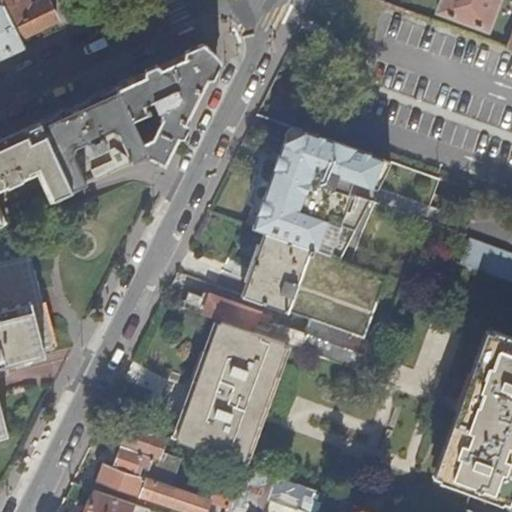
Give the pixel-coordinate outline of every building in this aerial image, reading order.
[(1,0),(5,6),(21,39),(58,21),(48,0),(32,8),(28,0),(1,0)] [(499,0),(443,0),(439,12),(489,30),(499,0)] [(0,59),(25,48),(21,39),(5,6),(0,8),(0,59)] [(161,68),(118,88),(135,126),(143,122),(141,117),(147,114),(155,133),(154,138),(142,143),(147,155),(167,164),(218,62),(204,48),(161,68)] [(77,107),(42,123),(71,190),(87,183),(75,154),(77,148),(83,145),(87,153),(93,155),(97,153),(95,148),(102,145),(100,140),(102,136),(114,130),(120,133),(131,158),(118,149),(112,152),(116,161),(93,171),(96,179),(147,155),(142,143),(135,126),(118,88),(77,107)] [(0,223),(23,213),(65,193),(71,190),(42,123),(0,142),(0,223)] [(384,178),(392,161),(307,130),(301,148),(291,144),(287,157),(294,159),(289,172),(282,169),(260,230),(266,233),(311,249),(344,261),(372,203),(349,194),(354,180),(345,177),(349,166),(384,178)] [(248,282),(243,297),(287,313),(311,249),(266,233),(261,246),(248,282)] [(419,244),(423,235),(418,233),(414,243),(419,244)] [(0,435),(7,433),(0,403),(0,377),(8,375),(5,364),(21,360),(22,362),(25,361),(24,359),(39,355),(38,353),(55,348),(31,255),(20,258),(16,242),(0,245),(0,260),(1,262),(0,262),(0,435)] [(463,266),(511,283),(511,255),(472,242),(463,266)] [(248,282),(261,246),(257,245),(245,280),(248,282)] [(186,301),(183,309),(215,320),(220,321),(286,345),(291,346),(303,350),(307,336),(286,329),(285,331),(257,321),(260,313),(213,296),(211,301),(189,293),(186,301)] [(178,439),(220,321),(215,320),(172,437),(178,439)] [(445,324),(435,320),(433,326),(443,330),(445,324)] [(243,466),(244,462),(286,345),(220,321),(178,439),(177,442),(243,466)] [(370,374),(380,346),(312,322),(307,336),(303,350),(370,374)] [(441,478),(497,332),(490,329),(434,475),(441,478)] [(505,502),(511,484),(511,335),(498,330),(497,332),(441,478),(440,480),(504,505),(505,502)] [(249,464),(291,346),(286,345),(244,462),(249,464)] [(16,394),(26,391),(24,385),(14,387),(16,394)] [(402,407),(397,405),(390,425),(395,427),(402,407)] [(168,438),(129,424),(121,446),(153,457),(150,467),(175,476),(181,460),(163,453),(168,438)] [(386,451),(394,431),(389,429),(381,450),(386,451)] [(153,457),(121,446),(113,467),(104,463),(97,482),(184,511),(207,511),(212,501),(141,476),(144,468),(150,470),(150,467),(153,457)] [(264,511),(276,477),(245,466),(234,497),(230,509),(229,511),(231,511),(264,511)] [(320,511),(326,495),(306,488),(299,510),(304,511),(320,511)] [(150,511),(151,511),(96,491),(87,511),(150,511)] [(230,509),(234,497),(221,492),(216,504),(230,509)]
